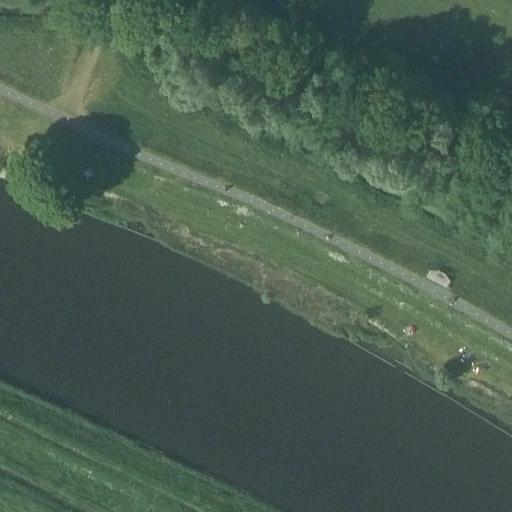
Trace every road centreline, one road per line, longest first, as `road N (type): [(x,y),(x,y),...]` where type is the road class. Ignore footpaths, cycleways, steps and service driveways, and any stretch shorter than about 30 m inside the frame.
road 1 (track): [(248,0),(511,113)]
road 2 (track): [(64,120),(111,0)]
